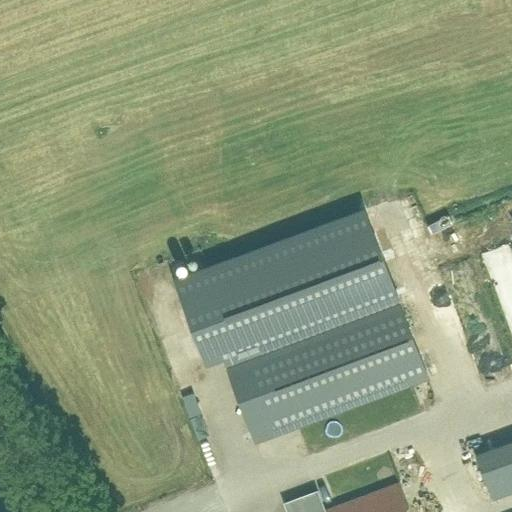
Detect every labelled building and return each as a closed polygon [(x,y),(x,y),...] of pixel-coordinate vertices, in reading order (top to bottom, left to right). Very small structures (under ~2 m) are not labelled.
[(407,228),(396,230),(402,254),(413,252),(407,228)] [(433,253),(421,256),(427,276),(439,272),(433,253)] [(475,260),(448,268),(465,327),(475,324),(486,363),(503,358),(475,260)] [(505,301),(511,299),(511,283),(503,285),(505,301)] [(428,376),(395,286),(222,350),(256,440),(428,376)] [(511,489),(511,438),(475,452),(492,497),(511,489)] [(410,511),(399,481),(315,511),(410,511)]
